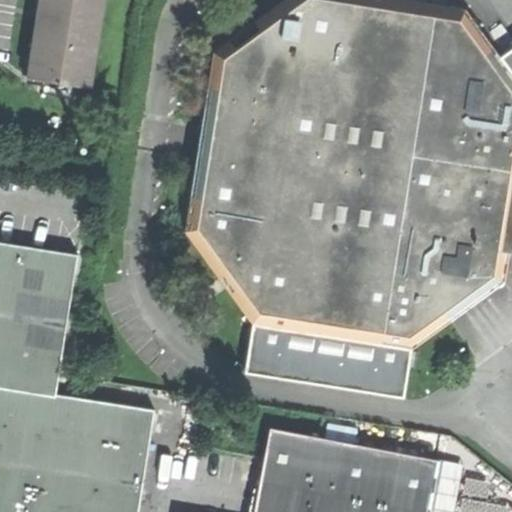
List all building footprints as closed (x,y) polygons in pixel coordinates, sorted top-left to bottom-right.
[(45,91),(63,94),(65,83),(87,86),(101,0),(43,0),(34,58),(30,57),(27,76),(47,80),(45,91)] [(510,252),(511,252),(511,97),(481,54),(493,44),(467,8),(415,0),(282,0),(214,50),(186,229),(253,322),(413,348),(453,320),(444,308),(485,277),(505,281),(510,252)] [(511,71),(502,57),(493,44),(481,54),(511,97),(511,71)] [(511,49),(502,57),(511,71),(511,49)] [(0,511),(136,511),(152,411),(55,397),(77,254),(0,242),(0,511)] [(504,284),(505,281),(485,277),(444,308),(453,320),(478,302),(504,284)] [(427,511),(438,459),(271,427),(254,511),(427,511)]
